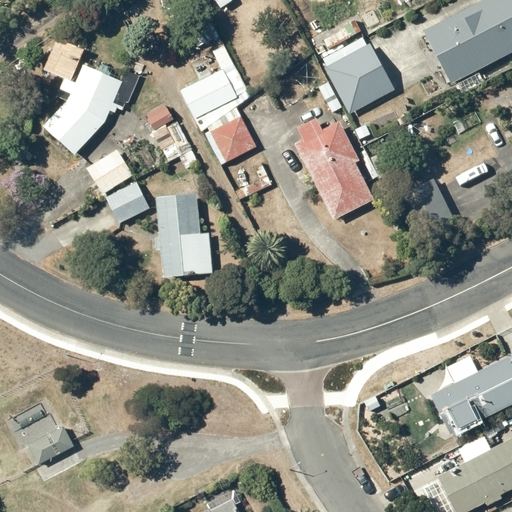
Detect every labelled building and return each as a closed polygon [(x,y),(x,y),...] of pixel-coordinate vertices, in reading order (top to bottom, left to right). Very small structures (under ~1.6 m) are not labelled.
[(511,53),(511,0),(487,0),(424,32),(450,84),(511,53)] [(394,91),(366,37),(322,60),(333,81),(320,88),(333,113),(345,107),(348,114),(394,91)] [(86,50),(58,38),(44,71),(72,83),(86,50)] [(250,97),(226,46),(213,52),(223,71),(181,92),(196,123),(250,97)] [(57,99),(67,103),(45,126),(77,156),(108,123),(112,112),(122,82),(85,70),(79,91),(65,84),(57,99)] [(145,113),(154,131),(168,125),(178,119),(169,101),(145,113)] [(258,147),(242,116),(239,110),(203,128),(207,137),(222,165),(258,147)] [(358,158),(338,117),(321,126),(317,119),(298,128),(303,140),(295,144),(333,221),(373,201),(353,161),(358,158)] [(168,125),(154,131),(153,132),(169,163),(181,157),(186,167),(199,160),(178,119),(168,125)] [(135,175),(119,149),(87,169),(103,195),(135,175)] [(458,229),(436,180),(429,183),(421,165),(388,180),(418,247),(458,229)] [(152,208),(139,182),(107,198),(120,224),(152,208)] [(157,252),(161,251),(164,279),(213,274),(209,232),(201,233),(197,192),(156,196),(160,237),(156,237),(157,252)] [(511,356),(471,375),(464,359),(433,374),(442,391),(431,396),(442,417),(448,414),(456,432),(511,405),(511,356)] [(73,447),(62,428),(29,446),(39,465),(73,447)] [(511,441),(493,451),(485,436),(459,450),(466,466),(439,480),(455,511),(469,511),(511,489),(511,441)] [(243,511),(236,497),(206,511),(243,511)]
